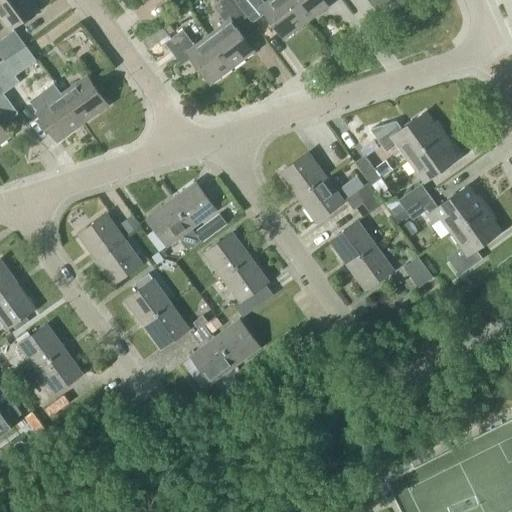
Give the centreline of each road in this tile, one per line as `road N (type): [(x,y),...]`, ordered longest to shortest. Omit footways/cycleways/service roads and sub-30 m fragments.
road 1 (residential): [(218,140),(496,46)]
road 2 (residential): [(149,397),(58,272),(23,200)]
road 3 (residential): [(350,327),(218,140)]
road 4 (residential): [(189,148),(86,0)]
road 5 (residential): [(23,200),(189,148)]
